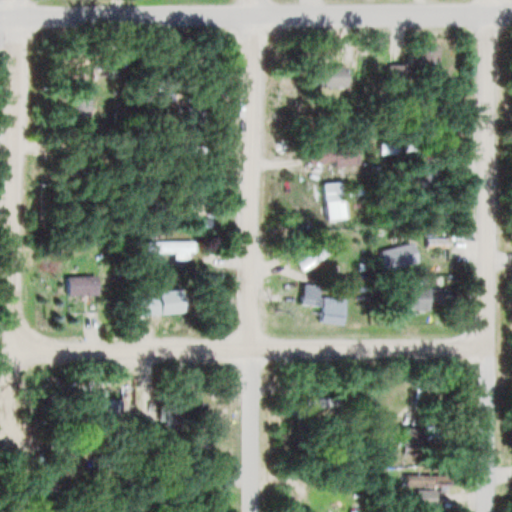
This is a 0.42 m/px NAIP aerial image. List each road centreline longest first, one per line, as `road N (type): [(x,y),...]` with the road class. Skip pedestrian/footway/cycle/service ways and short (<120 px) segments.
road 1 (residential): [(27,511),(36,485),(15,422),(13,382),(15,0)]
road 2 (residential): [(511,15),(16,16)]
road 3 (residential): [(487,345),(16,350)]
road 4 (residential): [(251,0),(249,348)]
road 5 (residential): [(487,345),(487,0)]
road 6 (residential): [(487,511),(487,345)]
road 7 (residential): [(249,348),(249,511)]
